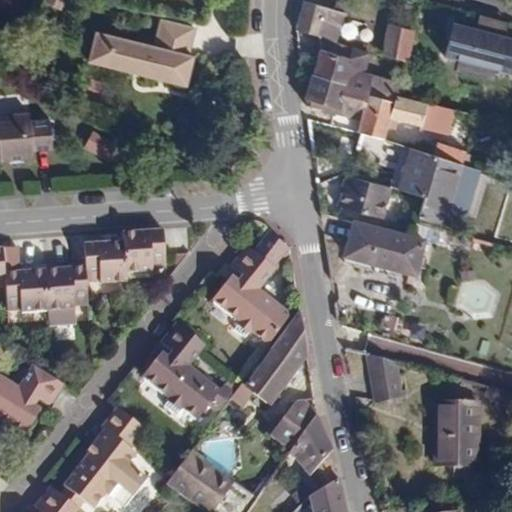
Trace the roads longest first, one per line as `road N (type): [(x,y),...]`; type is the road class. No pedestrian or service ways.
road 1 (residential): [(240,205),(2,511)]
road 2 (residential): [(364,511),(299,200)]
road 3 (residential): [(0,224),(240,205)]
road 4 (residential): [(299,200),(277,0)]
